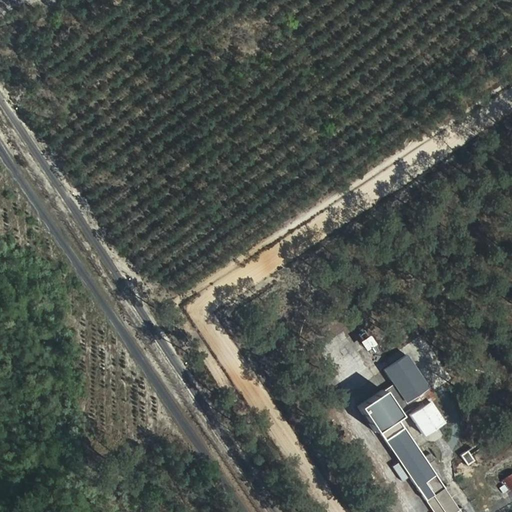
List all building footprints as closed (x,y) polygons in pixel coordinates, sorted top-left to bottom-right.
[(364,350),(374,343),(367,334),(358,341),(364,350)] [(381,369),(403,403),(428,387),(405,353),(381,369)] [(462,511),(381,390),(355,404),(371,429),(377,426),(434,511),(462,511)] [(422,392),(405,403),(408,407),(425,397),(422,392)] [(421,436),(442,422),(427,400),(406,414),(421,436)] [(467,450),(460,454),(466,465),(474,460),(467,450)] [(509,491),(511,488),(511,471),(501,479),(509,491)]
